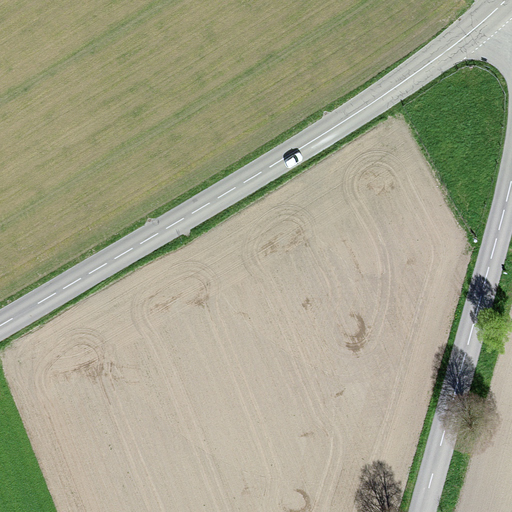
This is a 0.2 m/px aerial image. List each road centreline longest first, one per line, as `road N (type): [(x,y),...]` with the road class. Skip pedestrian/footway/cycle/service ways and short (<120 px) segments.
road 1 (tertiary): [(0,324),(355,112),(504,0)]
road 2 (tertiary): [(420,511),(511,176)]
